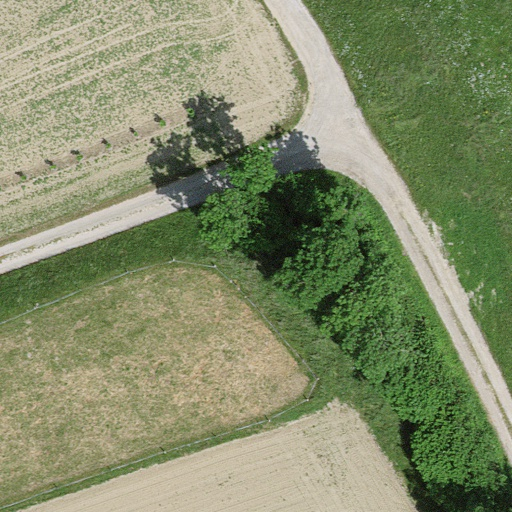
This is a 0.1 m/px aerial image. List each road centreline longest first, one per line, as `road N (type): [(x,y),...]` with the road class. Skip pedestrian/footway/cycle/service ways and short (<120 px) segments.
road 1 (track): [(278,0),(511,428)]
road 2 (track): [(0,258),(353,132)]
